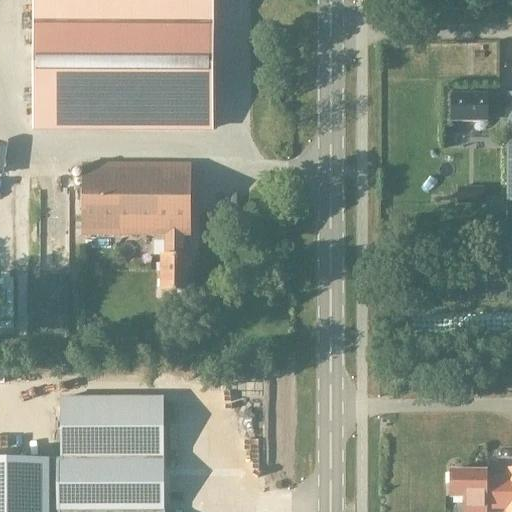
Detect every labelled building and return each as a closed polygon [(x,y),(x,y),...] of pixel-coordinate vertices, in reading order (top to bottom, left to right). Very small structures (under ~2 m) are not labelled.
[(32,0),(32,128),(210,128),(210,0),(32,0)] [(506,201),(511,201),(511,94),(506,95),(506,101),(487,101),(487,96),(450,96),(450,123),(487,123),(487,119),(506,119),(506,201)] [(188,236),(188,165),(82,165),(81,236),(164,236),(164,256),(160,256),(160,292),(187,292),(186,256),(182,256),(182,236),(188,236)] [(59,461),(162,461),(162,398),(59,399),(59,459),(59,461)] [(59,459),(0,459),(0,511),(162,511),(162,461),(59,461),(59,459)] [(486,471),(449,471),(449,497),(464,497),(464,509),(505,509),(504,511),(511,511),(511,469),(505,469),(505,476),(486,476),(486,471)]
